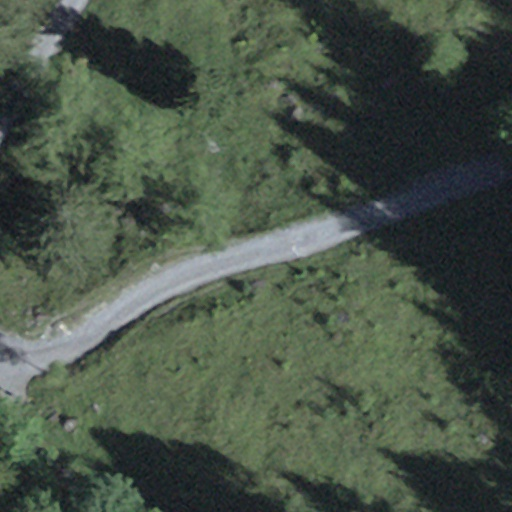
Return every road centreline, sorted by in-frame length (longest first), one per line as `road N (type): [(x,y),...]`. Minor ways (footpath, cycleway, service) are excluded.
road 1 (track): [(511,167),(192,273),(60,349),(0,360)]
road 2 (track): [(0,127),(71,0)]
